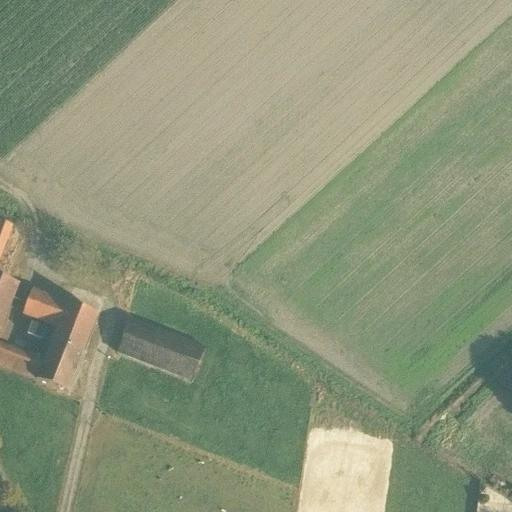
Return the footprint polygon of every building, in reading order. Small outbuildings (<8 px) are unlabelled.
[(0,222),(0,250),(1,251),(10,226),(0,222)] [(0,331),(18,285),(0,277),(0,331)] [(56,327),(43,360),(35,381),(68,394),(98,315),(33,290),(23,314),(56,327)] [(130,318),(116,354),(192,383),(206,348),(130,318)] [(31,324),(27,336),(42,341),(46,329),(31,324)]
